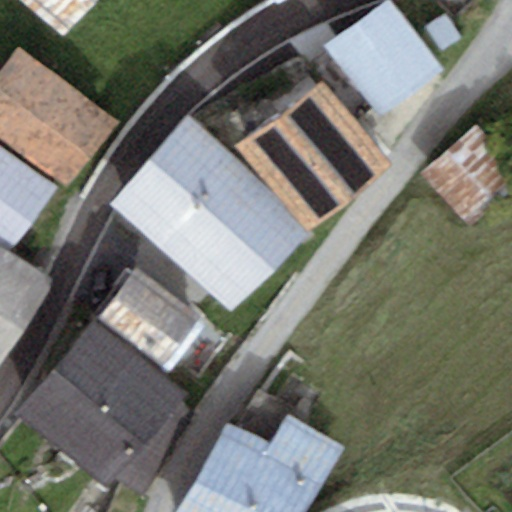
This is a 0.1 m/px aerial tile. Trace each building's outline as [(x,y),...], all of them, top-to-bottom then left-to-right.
[(95,0),(21,0),(63,37),(95,0)] [(442,70),(390,0),(386,0),(323,46),(376,118),(442,70)] [(118,123),(18,47),(0,71),(0,134),(69,187),(118,123)] [(388,166),(323,84),(281,117),(346,199),(388,166)] [(273,191),(185,116),(111,205),(233,311),(311,238),(305,231),(273,191)] [(305,231),(346,199),(281,117),(240,149),(273,191),(305,231)] [(511,190),(511,168),(476,127),(419,176),(466,230),(511,190)] [(58,189),(0,144),(0,247),(7,253),(58,189)] [(0,364),(52,285),(0,252),(0,364)] [(208,322),(137,267),(97,318),(169,373),(208,322)] [(187,397),(95,321),(19,416),(107,490),(116,479),(148,495),(193,414),(181,403),(187,397)] [(272,448),(226,423),(195,478),(256,511),(306,511),(343,447),(289,417),(272,448)] [(256,511),(195,478),(176,511),(256,511)]
